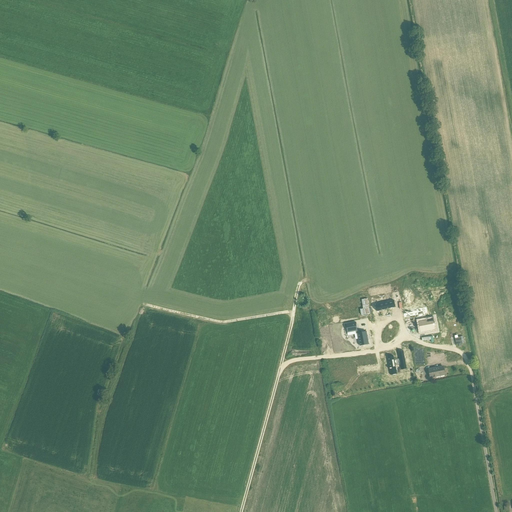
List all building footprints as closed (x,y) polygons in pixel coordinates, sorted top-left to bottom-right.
[(413,285),(388,289),(390,300),(415,295),(413,285)] [(377,305),(378,311),(396,308),(395,301),(377,305)] [(343,308),(344,314),(372,309),(371,303),(343,308)] [(404,318),(419,315),(418,309),(403,312),(404,318)] [(364,322),(375,319),(374,314),(359,317),(360,321),(363,320),(364,322)] [(421,332),(434,330),(433,320),(419,322),(421,332)] [(369,344),(366,331),(360,333),(360,330),(357,330),(356,321),(346,323),(347,332),(356,331),(356,333),(358,333),(360,346),(369,344)] [(435,350),(449,347),(447,338),(434,341),(435,350)] [(461,359),(459,349),(443,352),(445,362),(461,359)] [(387,357),(391,375),(397,374),(395,366),(401,365),(402,370),(407,369),(403,351),(398,352),(400,359),(394,360),(394,356),(387,357)] [(443,366),(429,369),(430,378),(445,375),(443,366)] [(357,378),(348,379),(349,390),(356,389),(355,382),(357,382),(357,378)]
